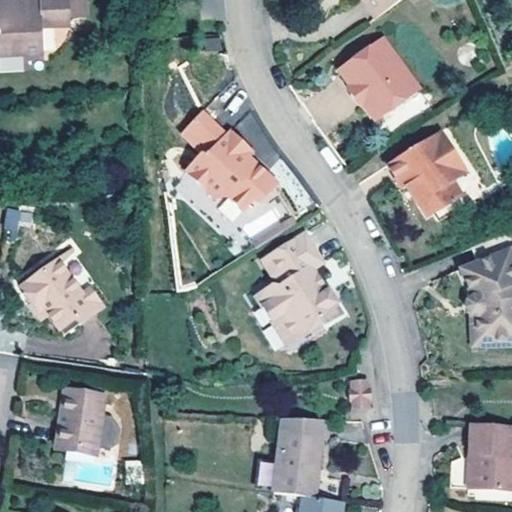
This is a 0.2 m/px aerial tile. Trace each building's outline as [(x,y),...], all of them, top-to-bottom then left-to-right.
[(0,0),(0,54),(44,53),(42,24),(70,23),(68,0),(0,0)] [(357,0),(356,1),(371,22),(402,0),(357,0)] [(418,89),(383,38),(337,69),(349,86),(362,104),(374,120),(418,89)] [(362,104),(349,86),(346,89),(358,107),(362,104)] [(244,207),(255,196),(260,192),(264,197),(277,183),(249,155),(253,152),(231,131),(226,135),(202,111),(181,132),(200,151),(185,166),(214,193),(229,192),(244,207)] [(449,179),(463,170),(439,131),(386,165),(400,188),(404,185),(423,215),(458,193),(449,179)] [(260,192),(255,196),(260,201),(264,197),(260,192)] [(231,222),(243,213),(230,196),(218,206),(231,222)] [(4,228),(31,231),(33,211),(6,209),(4,228)] [(465,308),(467,312),(469,315),(470,316),(472,317),(473,318),(475,318),(476,342),(511,340),(511,246),(506,231),(470,246),(475,262),(459,269),(470,297),(467,298),(466,299),(464,302),(465,308)] [(302,236),(266,259),(278,279),(277,289),(274,288),(257,299),(275,326),(284,329),(290,326),(297,337),(308,330),(307,328),(317,322),(320,327),(338,315),(332,307),(334,306),(327,293),(323,294),(308,271),(319,263),(302,236)] [(76,314),(81,320),(104,303),(90,284),(82,289),(59,257),(22,283),(34,300),(39,296),(49,311),(60,326),(76,314)] [(278,279),(266,259),(260,263),(277,289),(278,279)] [(39,296),(34,300),(44,314),(49,311),(39,296)] [(511,347),(511,340),(476,342),(475,318),(473,318),(472,317),(470,316),(469,315),(467,312),(467,349),(511,347)] [(76,314),(60,326),(64,332),(81,320),(76,314)] [(307,328),(308,330),(310,333),(320,327),(317,322),(307,328)] [(284,329),(275,326),(286,344),(297,337),(290,326),(284,329)] [(351,406),(366,403),(361,375),(346,378),(351,406)] [(94,451),(103,393),(65,387),(55,444),(94,451)] [(304,494),(315,496),(326,435),(331,436),(334,419),(286,417),(275,490),(304,494)] [(511,424),(470,422),(468,455),(476,456),(474,488),(511,491),(511,456),(511,441),(511,424)] [(476,456),(468,455),(466,488),(474,488),(476,456)] [(126,482),(143,482),(142,460),(125,461),(126,482)] [(258,487),(275,490),(279,464),(261,462),(258,487)] [(315,496),(304,494),(301,511),(341,511),(343,500),(315,496)]
